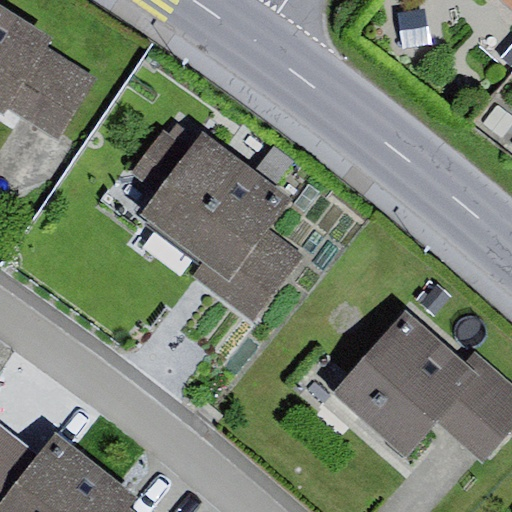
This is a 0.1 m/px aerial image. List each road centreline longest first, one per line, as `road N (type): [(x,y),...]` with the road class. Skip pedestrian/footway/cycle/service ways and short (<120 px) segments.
road 1 (primary): [(511,242),(255,34)]
road 2 (residential): [(252,511),(0,313)]
